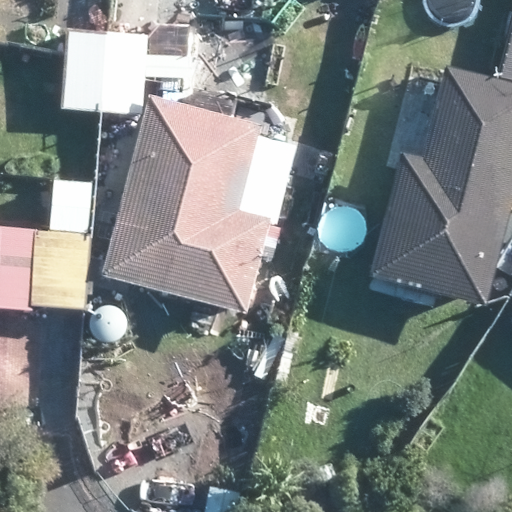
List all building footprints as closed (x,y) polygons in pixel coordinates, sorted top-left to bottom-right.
[(113,34),(104,32),(72,30),(67,110),(108,112),(113,34)] [(154,36),(120,34),(113,34),(108,112),(149,116),(154,36)] [(511,237),(511,46),(503,79),(450,66),(448,80),(427,158),(407,153),(404,166),(393,206),(377,272),(375,277),(494,307),(511,237)] [(298,52),(288,81),(314,89),(324,61),(298,52)] [(152,116),(109,278),(251,314),(276,219),(248,211),(271,127),(158,97),(152,116)] [(0,306),(34,309),(40,229),(0,225),(0,306)] [(96,277),(97,232),(53,229),(51,306),(96,307),(96,277)] [(230,435),(173,421),(165,453),(221,468),(230,435)]
